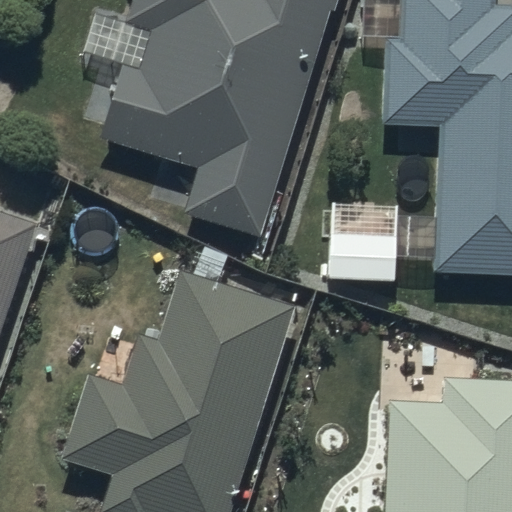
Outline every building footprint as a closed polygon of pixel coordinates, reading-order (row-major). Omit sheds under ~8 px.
[(264,241),(338,0),(132,0),(124,24),(152,33),(139,72),(121,66),(98,139),(201,171),(187,217),(264,241)] [(511,5),(498,5),(498,0),(409,0),(408,41),(393,40),(389,127),(441,130),(435,280),(511,282),(511,5)] [(0,350),(42,227),(0,212),(0,350)] [(231,511),(299,311),(180,277),(159,345),(137,339),(120,389),(86,378),(59,461),(109,479),(99,511),(231,511)] [(388,511),(511,511),(511,387),(451,384),(449,411),(393,408),(388,511)]
